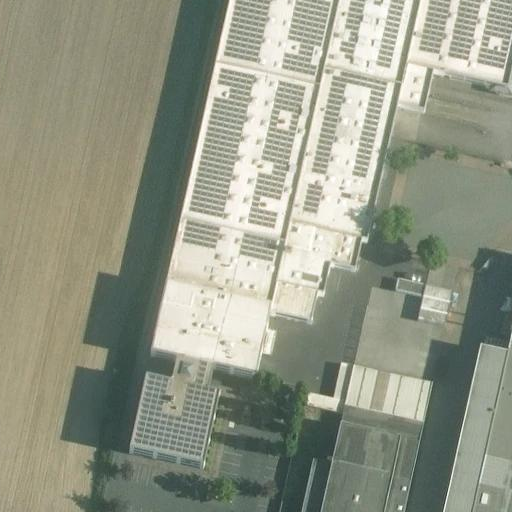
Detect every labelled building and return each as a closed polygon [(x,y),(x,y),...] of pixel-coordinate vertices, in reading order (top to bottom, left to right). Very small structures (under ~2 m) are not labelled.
[(229,0),(161,311),(266,334),(270,318),(276,289),(275,289),(339,0),(229,0)] [(339,0),(275,289),(276,289),(317,298),(323,299),(330,269),(337,239),(361,245),(367,246),(397,110),(421,0),(339,0)] [(511,70),(511,0),(421,0),(397,110),(424,116),(433,76),(496,90),(507,93),(511,76),(511,70)] [(511,94),(511,76),(507,93),(496,90),(495,95),(511,98),(511,94)] [(361,245),(337,239),(330,269),(355,275),(361,245)] [(425,288),(398,282),(395,293),(422,299),(425,288)] [(317,298),(276,289),(270,318),(311,327),(317,298)] [(266,334),(161,311),(150,358),(213,372),(256,382),(266,334)] [(511,511),(511,333),(507,357),(472,511),(511,511)] [(485,339),(483,348),(501,352),(503,342),(485,339)] [(480,351),(443,511),(472,511),(507,357),(480,351)] [(213,372),(176,364),(171,387),(145,382),(129,456),(203,472),(219,398),(208,395),(213,372)] [(432,386),(353,369),(336,448),(330,447),(326,465),(313,463),(304,501),(323,506),(331,467),(410,484),(432,386)] [(404,511),(410,484),(331,467),(323,506),(304,501),(301,511),(404,511)]
